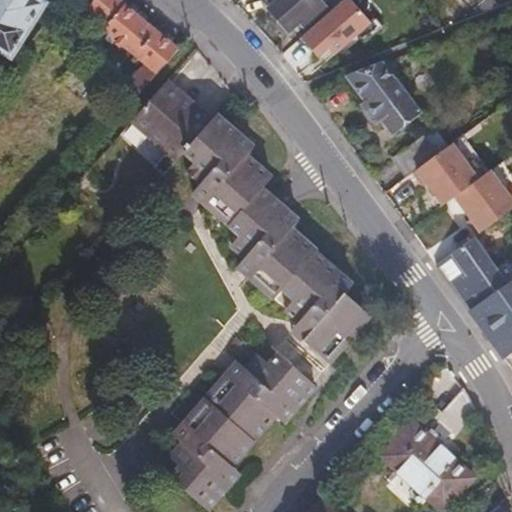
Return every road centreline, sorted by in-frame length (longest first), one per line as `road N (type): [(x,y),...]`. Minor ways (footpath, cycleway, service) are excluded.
road 1 (tertiary): [(187,0),(284,102),(444,318)]
road 2 (residential): [(444,318),(263,511)]
road 3 (tertiary): [(511,442),(444,318)]
